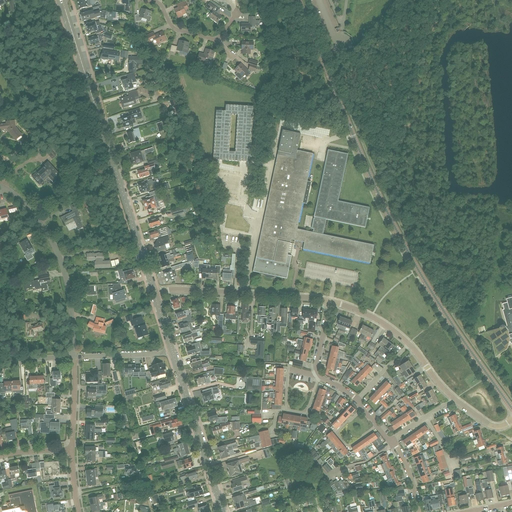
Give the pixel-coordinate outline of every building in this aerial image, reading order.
[(80,9),(87,7),(87,6),(96,4),(94,0),(77,0),(80,9)] [(178,18),(183,15),(183,14),(186,13),(185,10),(188,8),(185,1),(181,3),(176,5),(178,8),(174,9),(178,18)] [(212,12),(209,16),(217,22),(221,16),(213,10),(216,7),(210,3),(206,7),(212,12)] [(150,21),(151,18),(151,17),(149,16),(151,11),(141,8),(140,14),(135,15),(136,22),(141,21),(142,18),(143,18),(147,19),(146,20),(147,21),(149,22),(150,21)] [(101,11),(93,10),(93,11),(89,12),(88,11),(85,12),(85,13),(81,14),(83,21),(98,17),(99,19),(101,18),(107,19),(107,20),(112,21),(113,18),(115,18),(116,12),(102,11),(101,11)] [(255,26),(255,25),(259,25),(259,21),(255,21),(255,17),(249,17),(249,24),(241,23),(241,31),(252,31),(252,26),(255,26)] [(100,26),(100,25),(96,26),(86,29),(86,32),(87,32),(88,33),(94,31),(95,34),(104,31),(107,32),(106,29),(103,29),(102,29),(101,25),(100,26)] [(166,39),(162,31),(154,35),(153,32),(146,36),(149,42),(155,40),(157,43),(166,39)] [(89,41),(90,44),(90,45),(95,43),(96,45),(99,44),(98,43),(99,42),(101,41),(102,40),(102,37),(104,37),(110,39),(112,35),(105,33),(103,33),(103,34),(101,35),(100,33),(96,34),(96,36),(89,38),(89,41)] [(187,48),(189,43),(179,41),(178,47),(174,46),(171,45),(170,51),(172,52),(179,54),(180,51),(187,53),(189,49),(187,48)] [(245,54),(250,54),(250,49),(253,49),(253,42),(242,42),(242,49),(242,54),(245,54)] [(213,57),(215,52),(206,49),(204,54),(199,53),(197,60),(204,63),(206,58),(208,59),(208,60),(209,61),(211,62),(213,62),(213,61),(214,60),(214,59),(213,58),(213,57)] [(100,57),(101,58),(101,59),(108,60),(108,59),(119,60),(120,53),(103,50),(103,53),(102,53),(101,55),(101,54),(100,57)] [(142,65),(142,54),(137,54),(137,57),(129,57),(129,63),(131,63),(131,69),(136,69),(138,69),(139,65),(142,65)] [(255,72),(257,66),(248,63),(248,64),(250,65),(248,70),(255,72)] [(241,76),(247,71),(240,64),(234,70),(233,69),(231,72),(235,76),(236,75),(236,76),(239,79),(240,79),(241,78),(242,78),(242,77),(242,76),(241,76)] [(133,88),(132,83),(136,82),(134,73),(126,75),(128,79),(121,81),(122,84),(123,84),(124,90),(128,89),(133,88)] [(122,106),(136,102),(135,99),(139,98),(137,91),(128,93),(129,97),(120,99),(122,106)] [(250,162),(253,106),(226,105),(225,111),(216,110),(213,160),(250,162)] [(141,117),(139,110),(129,113),(130,117),(122,119),(122,120),(121,120),(122,123),(124,127),(125,127),(125,128),(129,127),(129,126),(133,125),(131,119),(134,118),(135,119),(141,117)] [(22,135),(15,127),(14,121),(6,122),(7,124),(0,124),(0,128),(0,130),(7,129),(9,131),(8,131),(16,140),(22,135)] [(129,144),(136,141),(135,138),(141,136),(139,128),(133,130),(134,131),(128,133),(129,139),(128,139),(129,144)] [(282,130),(280,139),(253,272),(259,273),(259,274),(263,274),(264,275),(265,276),(266,277),(268,278),(270,278),(273,278),(275,277),(279,278),(279,277),(287,279),(289,267),(292,256),(295,241),(304,243),(303,249),(370,264),(374,245),(323,235),(326,220),(365,228),(369,208),(338,201),(348,154),(328,150),(311,229),(313,229),(313,232),(297,229),(312,158),(313,154),(297,150),(297,148),(300,134),(282,130)] [(145,154),(144,151),(140,152),(131,154),(133,161),(131,161),(132,165),(143,161),(141,155),(145,154)] [(61,177),(48,163),(33,177),(40,184),(48,176),(54,183),(56,181),(61,177)] [(140,178),(152,174),(150,170),(155,168),(154,164),(145,167),(145,169),(138,172),(140,178)] [(156,184),(154,176),(147,178),(147,180),(143,181),(144,182),(138,183),(139,186),(138,186),(139,189),(149,186),(156,184)] [(146,210),(156,207),(153,199),(156,198),(155,195),(148,197),(148,198),(143,200),(145,205),(143,206),(144,209),(146,209),(146,210)] [(72,211),(62,217),(64,223),(73,218),(78,230),(83,227),(80,222),(82,221),(79,215),(80,215),(77,209),(78,209),(75,203),(70,206),(72,211)] [(172,216),(188,212),(186,206),(171,211),(172,216)] [(9,220),(7,209),(0,210),(0,219),(6,218),(6,221),(9,220)] [(163,220),(162,217),(158,218),(149,221),(150,224),(149,225),(150,227),(151,227),(160,224),(159,221),(163,220)] [(158,236),(159,238),(168,235),(166,227),(154,231),(154,232),(150,233),(151,238),(158,236)] [(168,237),(157,240),(156,245),(155,245),(157,252),(170,248),(169,244),(170,243),(168,237)] [(27,256),(34,252),(27,239),(19,244),(27,256)] [(180,256),(179,253),(173,255),(170,256),(170,253),(166,255),(158,257),(160,262),(180,256)] [(186,255),(188,262),(194,260),(192,253),(186,255)] [(103,262),(103,254),(87,254),(87,260),(96,260),(96,261),(94,262),(95,268),(110,267),(110,261),(103,262)] [(182,261),(180,256),(160,262),(162,268),(175,263),(175,261),(176,263),(182,261)] [(177,276),(175,270),(185,267),(184,263),(171,267),(172,270),(171,270),(163,273),(167,284),(175,281),(173,277),(177,276)] [(209,279),(210,269),(205,269),(205,265),(198,265),(199,272),(203,273),(202,278),(209,279)] [(223,270),(223,280),(231,280),(231,275),(234,276),(234,270),(235,266),(231,265),(230,267),(230,270),(224,270),(223,270)] [(210,269),(209,279),(216,279),(217,274),(220,274),(220,266),(216,266),(215,270),(210,269)] [(122,270),(118,270),(120,277),(124,276),(125,280),(121,281),(118,282),(119,284),(127,284),(126,280),(127,280),(128,280),(130,280),(130,279),(135,277),(136,276),(135,274),(134,274),(133,270),(127,271),(123,272),(122,270)] [(40,280),(23,283),(25,293),(27,292),(26,289),(35,287),(36,290),(42,289),(42,292),(48,290),(46,281),(49,281),(48,275),(39,277),(40,280)] [(109,295),(113,295),(115,301),(116,301),(117,302),(125,300),(125,298),(126,297),(124,290),(122,291),(121,285),(120,285),(114,285),(114,287),(109,287),(109,295)] [(487,332),(486,337),(493,341),(495,350),(502,351),(505,349),(507,343),(510,342),(511,345),(511,297),(506,299),(507,302),(502,304),(503,309),(502,310),(504,320),(505,319),(507,326),(506,327),(505,326),(503,325),(502,325),(501,326),(500,327),(499,328),(499,329),(487,332)] [(174,309),(181,307),(178,298),(171,300),(173,305),(172,306),(172,308),(174,309)] [(219,318),(220,305),(212,304),(211,315),(216,315),(216,318),(219,318)] [(242,313),(242,323),(248,323),(248,321),(251,321),(251,312),(248,312),(248,305),(242,305),(242,310),(241,310),(241,313),(242,313)] [(226,314),(226,320),(238,320),(238,314),(234,313),(234,307),(232,306),(229,306),(228,306),(228,310),(227,310),(227,314),(226,314)] [(262,324),(261,330),(266,330),(266,324),(267,316),(265,315),(265,307),(259,307),(258,316),(258,324),(262,324)] [(270,308),(269,308),(269,316),(268,316),(267,323),(271,323),(271,332),(276,333),(276,332),(277,324),(277,321),(275,321),(275,308),(273,308),(273,307),(270,307),(270,308)] [(177,320),(178,320),(182,318),(184,322),(191,321),(191,317),(190,315),(187,316),(185,310),(175,313),(176,317),(177,320)] [(310,310),(309,318),(308,331),(315,331),(315,323),(314,323),(314,319),(316,319),(316,316),(317,316),(318,310),(313,310),(312,311),(310,310)] [(143,322),(141,317),(133,319),(131,315),(126,317),(127,322),(130,321),(132,326),(133,329),(135,329),(136,331),(137,332),(139,337),(148,335),(146,330),(145,330),(144,326),(145,326),(143,321),(143,322)] [(337,325),(336,328),(339,329),(338,333),(341,334),(342,329),(343,327),(346,319),(340,317),(339,320),(337,325)] [(103,326),(105,320),(96,318),(95,325),(90,322),(88,326),(94,329),(93,331),(104,334),(106,327),(103,326)] [(342,329),(341,334),(344,335),(346,330),(345,330),(346,328),(349,329),(352,322),(346,319),(343,327),(342,329)] [(185,323),(179,325),(180,329),(180,330),(180,332),(181,332),(181,333),(191,329),(192,333),(200,330),(198,327),(193,329),(191,322),(185,324),(185,323)] [(43,329),(41,323),(38,324),(38,325),(33,326),(30,327),(30,325),(31,325),(31,323),(26,323),(26,332),(28,332),(28,337),(33,336),(33,333),(33,332),(43,329)] [(361,342),(368,329),(368,328),(368,327),(367,327),(365,327),(363,326),(359,333),(362,334),(361,336),(359,341),(361,342)] [(364,344),(366,339),(367,337),(371,338),(374,332),(371,330),(371,329),(370,328),(368,329),(361,342),(364,344)] [(185,343),(193,340),(192,338),(196,336),(195,333),(183,336),(185,343)] [(379,355),(388,342),(383,338),(379,344),(381,347),(377,353),(379,355)] [(310,351),(311,345),(297,342),(296,344),(299,345),(299,348),(302,349),(308,350),(310,351)] [(388,342),(379,355),(381,357),(384,354),(386,355),(387,355),(389,352),(393,346),(388,342)] [(197,349),(196,346),(196,343),(191,345),(192,347),(187,349),(189,355),(200,351),(199,348),(197,349)] [(341,351),(338,351),(339,347),(332,346),(331,352),(344,355),(344,352),(341,351)] [(339,360),(340,357),(343,358),(344,355),(331,352),(330,357),(339,360)] [(307,356),(294,353),(294,356),(298,357),(297,360),(306,362),(307,356)] [(384,359),(379,355),(375,360),(380,364),(384,359)] [(339,360),(330,357),(328,363),(341,366),(341,364),(339,363),(339,360)] [(202,365),(209,363),(208,361),(201,363),(200,360),(199,358),(192,360),(192,362),(191,363),(191,364),(190,364),(191,367),(192,367),(193,368),(196,367),(196,366),(202,364),(202,365)] [(399,367),(401,369),(396,372),(398,375),(403,372),(405,370),(412,366),(408,361),(402,365),(399,367)] [(364,369),(368,373),(373,369),(368,365),(369,364),(368,362),(366,363),(364,364),(362,362),(361,363),(359,364),(364,369)] [(164,367),(162,363),(151,366),(152,369),(149,370),(151,377),(157,376),(165,374),(166,378),(167,377),(165,373),(167,373),(165,367),(164,367)] [(196,367),(193,368),(194,371),(199,369),(199,370),(203,369),(203,368),(210,366),(209,363),(202,365),(202,364),(196,366),(196,367)] [(341,366),(328,363),(327,369),(329,369),(333,370),(333,372),(334,372),(335,371),(336,370),(337,369),(337,368),(340,368),(341,366)] [(365,378),(368,373),(364,369),(359,364),(358,363),(358,364),(359,365),(357,366),(360,369),(362,371),(360,373),(365,378)] [(147,376),(144,368),(141,368),(141,366),(135,366),(135,365),(124,365),(124,373),(128,372),(128,374),(132,374),(132,372),(139,372),(139,377),(147,376)] [(277,375),(283,375),(284,369),(281,369),(281,366),(276,365),(276,369),(277,369),(277,372),(274,372),(274,373),(274,375),(277,375)] [(412,366),(405,370),(409,376),(415,372),(412,366)] [(329,369),(327,369),(325,375),(335,380),(336,377),(328,374),(329,369)] [(356,377),(351,373),(347,370),(344,375),(347,378),(348,376),(351,378),(354,380),(352,382),(356,386),(360,382),(356,377)] [(87,382),(98,381),(98,371),(93,371),(93,374),(87,374),(87,382)] [(365,378),(360,373),(357,376),(355,374),(355,373),(353,371),(351,373),(356,377),(360,382),(365,378)] [(51,379),(51,386),(56,386),(56,382),(57,381),(61,381),(61,372),(53,372),(53,378),(51,379)] [(210,377),(209,372),(206,373),(207,374),(204,375),(204,376),(196,379),(197,381),(196,383),(197,384),(198,385),(205,384),(205,385),(211,383),(209,378),(210,377)] [(412,388),(424,381),(420,375),(414,379),(415,382),(410,385),(412,388)] [(37,389),(37,388),(37,377),(30,377),(30,383),(28,383),(28,389),(37,389)] [(261,391),(262,378),(243,377),(243,382),(246,382),(246,390),(261,391)] [(2,393),(1,393),(1,397),(5,397),(5,393),(5,391),(13,390),(12,381),(12,380),(7,380),(8,383),(4,383),(2,383),(2,393)] [(13,381),(12,381),(13,390),(20,390),(20,394),(24,394),(24,386),(20,386),(20,381),(13,382),(13,381)] [(156,387),(159,386),(160,390),(163,389),(168,388),(167,387),(171,386),(170,381),(167,382),(166,381),(162,382),(162,383),(160,384),(159,381),(151,383),(153,389),(157,388),(156,387)] [(424,381),(412,388),(413,391),(416,389),(415,388),(418,386),(420,390),(427,386),(424,381)] [(390,391),(391,390),(389,388),(391,386),(387,382),(383,386),(389,392),(390,391)] [(99,386),(90,385),(90,390),(88,390),(88,393),(87,393),(87,397),(88,397),(92,397),(92,398),(96,398),(97,394),(106,395),(106,386),(105,386),(105,385),(103,385),(103,386),(99,386)] [(273,385),(271,385),(271,388),(273,388),(273,390),(276,390),(276,393),(282,393),(283,387),(273,387),(273,385)] [(327,396),(328,395),(325,394),(326,391),(329,392),(330,390),(327,388),(324,386),(323,390),(320,389),(318,395),(326,398),(327,396)] [(378,390),(384,396),(386,394),(388,394),(388,393),(390,395),(392,393),(390,391),(389,392),(383,386),(378,390)] [(219,393),(217,387),(212,388),(213,391),(212,392),(202,394),(203,398),(202,398),(203,401),(204,401),(215,398),(214,394),(219,393)] [(400,396),(403,393),(398,387),(395,389),(400,396)] [(374,395),(379,399),(381,401),(385,397),(384,396),(378,390),(374,395)] [(428,399),(435,395),(431,390),(425,394),(428,399)] [(48,406),(53,406),(60,406),(61,400),(55,399),(55,393),(49,393),(46,393),(46,398),(48,398),(48,406)] [(167,398),(165,393),(154,396),(156,402),(167,398)] [(329,397),(327,396),(326,398),(318,395),(316,400),(324,403),(325,401),(326,399),(328,400),(329,397)] [(375,404),(379,399),(374,395),(370,399),(375,404)] [(425,401),(423,402),(418,405),(420,408),(427,403),(430,402),(431,405),(438,401),(435,395),(425,401)] [(410,402),(405,396),(401,399),(406,405),(410,402)] [(344,409),(350,415),(355,410),(351,406),(350,406),(349,406),(347,408),(345,406),(343,404),(345,401),(340,397),(337,403),(340,405),(341,406),(344,409)] [(157,409),(161,408),(162,411),(165,410),(166,413),(170,412),(169,409),(177,406),(177,405),(177,404),(177,402),(176,402),(175,399),(165,402),(164,400),(156,403),(157,409)] [(282,399),(272,399),(272,400),(272,402),(275,402),(275,405),(272,405),(272,409),(276,409),(277,405),(281,406),(282,399)] [(314,406),(323,409),(322,411),(324,412),(325,408),(324,408),(325,404),(324,403),(316,400),(314,406)] [(406,410),(405,408),(403,410),(401,408),(403,407),(401,405),(401,406),(400,403),(397,405),(401,412),(399,413),(402,417),(405,422),(410,419),(407,413),(405,411),(406,410)] [(401,405),(403,407),(401,408),(403,410),(405,408),(406,410),(405,411),(407,413),(410,419),(413,417),(413,418),(417,416),(414,412),(413,412),(412,410),(409,412),(407,409),(405,406),(403,404),(401,405)] [(44,418),(51,419),(54,419),(55,413),(60,413),(60,406),(53,406),(52,411),(47,411),(47,415),(35,414),(35,418),(44,418)] [(95,406),(95,409),(92,409),(92,410),(87,410),(87,416),(88,416),(88,417),(99,418),(99,413),(103,413),(103,410),(106,410),(106,406),(95,406)] [(321,415),(322,413),(326,414),(327,413),(324,412),(322,411),(323,409),(314,406),(312,412),(319,415),(319,414),(320,415),(321,415)] [(218,417),(215,409),(212,410),(212,412),(208,413),(210,422),(217,420),(217,423),(227,422),(227,417),(218,417)] [(350,415),(344,409),(339,413),(341,415),(346,420),(350,415)] [(381,421),(391,413),(389,410),(379,418),(381,421)] [(335,418),(335,419),(341,425),(346,420),(341,415),(339,413),(335,418)] [(288,424),(289,415),(283,414),(283,418),(279,417),(278,423),(286,424),(288,424)] [(453,424),(459,422),(456,414),(450,417),(447,418),(450,426),(453,424)] [(252,424),(261,423),(261,422),(261,415),(252,415),(252,422),(252,424)] [(286,424),(285,426),(289,427),(289,425),(293,426),(293,425),(294,426),(295,416),(289,415),(288,424),(286,424)] [(397,417),(396,417),(395,415),(392,417),(393,419),(395,418),(400,426),(405,422),(402,417),(399,419),(397,417)] [(301,427),(305,428),(309,429),(310,421),(307,421),(307,418),(301,417),(300,423),(299,426),(301,427)] [(47,430),(55,430),(55,434),(59,434),(60,423),(51,423),(51,419),(44,418),(43,423),(41,423),(40,433),(46,433),(47,430)] [(171,419),(161,421),(163,427),(169,425),(170,428),(182,425),(180,418),(171,421),(171,419)] [(398,427),(400,426),(395,418),(393,419),(392,419),(393,422),(391,423),(393,426),(392,427),(395,430),(398,428),(398,427)] [(32,436),(31,422),(33,422),(32,419),(20,420),(21,429),(28,428),(29,436),(32,436)] [(341,425),(335,419),(330,424),(337,430),(341,425)] [(11,421),(12,428),(6,429),(7,434),(6,434),(8,440),(9,440),(9,441),(12,440),(12,439),(16,439),(15,432),(17,431),(16,426),(18,426),(17,420),(11,421)] [(228,429),(231,428),(230,422),(225,424),(225,423),(220,424),(220,426),(212,428),(214,435),(223,432),(223,430),(228,429)] [(232,427),(233,431),(240,430),(239,422),(232,422),(232,427)] [(468,429),(472,428),(471,424),(462,427),(459,422),(453,424),(450,426),(453,424),(455,429),(452,430),(454,433),(457,432),(462,429),(464,434),(468,432),(468,429)] [(419,430),(426,439),(429,438),(426,433),(428,431),(425,426),(419,430)] [(476,440),(483,437),(480,430),(474,432),(472,428),(468,429),(468,432),(464,434),(468,432),(469,434),(471,433),(473,436),(475,436),(476,440)] [(271,440),(269,440),(267,430),(259,432),(263,448),(272,446),(271,440)] [(328,444),(331,441),(336,437),(332,432),(331,432),(328,430),(325,433),(327,436),(329,438),(326,441),(320,445),(320,446),(318,448),(320,450),(328,444)] [(423,441),(426,439),(419,430),(414,434),(417,439),(420,437),(421,439),(421,440),(422,439),(423,441)] [(174,440),(172,433),(163,435),(165,442),(172,440),(173,444),(186,439),(185,435),(177,437),(178,439),(174,440)] [(377,449),(379,452),(385,448),(381,443),(378,445),(376,442),(375,442),(374,441),(377,438),(374,433),(368,437),(373,444),(374,445),(377,449)] [(417,439),(414,434),(409,437),(413,444),(418,440),(417,439)] [(331,441),(328,444),(330,446),(333,444),(335,446),(340,442),(336,437),(331,441)] [(368,437),(363,441),(366,446),(368,449),(374,445),(373,444),(368,437)] [(408,448),(413,445),(413,444),(409,437),(403,441),(406,446),(407,446),(408,448)] [(483,437),(476,440),(477,440),(473,441),(474,445),(476,445),(477,448),(486,445),(483,437)] [(220,453),(228,451),(228,450),(233,449),(232,446),(236,444),(235,441),(230,442),(222,445),(223,446),(218,447),(220,453)] [(357,445),(368,459),(370,458),(363,448),(366,446),(363,441),(357,445)] [(174,452),(176,452),(188,448),(186,442),(176,445),(177,449),(173,450),(174,452)] [(344,447),(340,442),(335,446),(332,449),(334,451),(336,454),(344,447)] [(365,461),(368,459),(357,445),(352,449),(353,451),(351,453),(351,455),(352,456),(353,456),(355,455),(355,454),(358,452),(361,456),(362,456),(365,461)] [(418,453),(417,450),(415,446),(413,447),(414,449),(409,451),(412,456),(416,454),(418,453)] [(497,457),(505,455),(503,446),(497,448),(498,451),(495,452),(496,457),(497,457)] [(351,453),(350,451),(349,452),(344,447),(336,454),(338,456),(341,453),(344,456),(346,455),(348,458),(351,455),(351,453)] [(188,448),(176,452),(177,456),(179,455),(179,458),(183,457),(183,456),(190,454),(188,448)] [(265,459),(271,457),(268,448),(262,450),(265,459)] [(230,454),(228,451),(220,453),(222,459),(236,455),(235,453),(230,454)] [(95,457),(102,457),(102,452),(99,452),(99,455),(87,455),(87,462),(95,462),(95,457)] [(314,461),(319,457),(316,453),(311,457),(314,461)] [(417,464),(422,462),(425,461),(423,455),(420,456),(414,458),(417,464)] [(439,464),(445,461),(444,458),(443,455),(437,457),(439,463),(439,464)] [(505,455),(497,457),(498,461),(499,466),(504,464),(508,463),(505,455)] [(231,476),(242,473),(240,467),(242,464),(250,461),(249,457),(234,462),(235,463),(227,465),(229,470),(228,471),(229,475),(231,474),(231,476)] [(193,465),(191,458),(181,461),(177,462),(178,466),(183,464),(184,468),(193,465)] [(59,465),(59,461),(44,462),(40,462),(40,469),(42,468),(43,480),(50,479),(49,475),(45,475),(44,468),(52,467),(53,475),(60,474),(59,465)] [(386,472),(394,468),(393,466),(391,467),(389,461),(384,464),(381,465),(384,473),(386,472)] [(443,469),(448,467),(445,461),(439,464),(439,463),(438,464),(440,470),(443,469)] [(32,470),(24,471),(25,478),(37,476),(36,472),(40,472),(39,462),(35,463),(31,464),(32,470)] [(327,474),(332,469),(327,463),(322,467),(327,474)] [(135,469),(134,464),(129,465),(129,467),(125,467),(126,473),(127,473),(128,475),(131,475),(131,476),(134,475),(133,474),(136,474),(136,473),(137,473),(136,469),(135,469)] [(11,480),(12,482),(15,481),(14,474),(19,473),(18,466),(10,468),(11,474),(10,474),(11,480)] [(427,475),(430,474),(428,467),(425,469),(419,471),(418,471),(418,472),(419,474),(420,474),(421,477),(427,475)] [(87,478),(95,477),(98,477),(97,468),(94,468),(94,470),(86,470),(87,478)] [(394,468),(386,472),(384,473),(388,481),(389,480),(396,477),(394,471),(395,471),(394,468)] [(455,479),(462,477),(460,470),(453,471),(455,479)] [(492,470),(486,472),(488,479),(488,482),(494,481),(492,470)] [(452,479),(449,471),(443,473),(444,477),(445,477),(446,480),(452,479)] [(198,478),(196,472),(185,475),(185,474),(180,475),(181,479),(189,477),(190,480),(198,478)] [(428,477),(427,475),(421,477),(423,483),(429,481),(431,480),(430,477),(428,477)] [(95,477),(87,478),(88,486),(96,485),(95,477)] [(248,483),(246,477),(233,481),(234,484),(232,485),(233,488),(232,488),(233,493),(238,491),(237,490),(243,489),(242,485),(248,483)] [(392,486),(393,488),(401,484),(400,482),(399,483),(396,477),(389,480),(388,481),(391,486),(392,486)] [(291,482),(289,478),(283,480),(271,484),(272,487),(274,486),(275,486),(278,483),(283,481),(286,489),(292,487),(290,482),(291,482)] [(297,492),(303,490),(299,479),(294,480),(297,492)] [(348,490),(343,481),(342,482),(341,480),(338,482),(344,491),(348,490)] [(352,490),(349,486),(347,481),(345,482),(344,480),(343,481),(348,490),(352,490)] [(451,480),(445,481),(447,489),(445,490),(448,507),(456,505),(453,488),(451,480)] [(339,491),(333,482),(333,483),(332,481),(328,483),(334,492),(339,491)] [(344,491),(338,482),(337,482),(336,481),(333,482),(339,491),(344,491)] [(483,500),(481,486),(480,481),(475,482),(476,487),(477,491),(478,494),(476,494),(477,501),(483,500)] [(487,482),(481,484),(482,489),(484,488),(485,491),(487,499),(493,497),(492,489),(491,489),(490,485),(488,486),(487,482)] [(62,491),(60,491),(60,488),(57,488),(56,485),(49,486),(50,490),(54,489),(55,492),(53,492),(54,498),(63,497),(63,496),(63,495),(63,492),(62,492),(62,491)] [(199,495),(203,494),(202,490),(201,486),(197,487),(196,485),(190,487),(190,489),(188,490),(186,491),(188,498),(195,496),(195,497),(199,495)] [(501,496),(509,494),(507,485),(499,487),(501,496)] [(248,491),(249,495),(257,492),(256,491),(264,489),(264,486),(256,489),(248,491)] [(4,511),(36,511),(32,490),(9,495),(10,502),(7,503),(8,510),(3,511),(4,511)] [(462,495),(462,492),(458,493),(459,496),(460,496),(460,498),(458,498),(458,500),(460,500),(461,504),(468,503),(467,494),(462,495)] [(160,502),(158,494),(151,496),(155,509),(165,506),(164,502),(163,501),(160,502)] [(235,503),(245,500),(244,494),(241,495),(233,498),(235,503)] [(98,504),(97,499),(103,498),(102,495),(92,497),(92,498),(90,499),(91,505),(98,504)] [(431,500),(433,509),(433,510),(440,508),(440,506),(443,505),(441,495),(435,496),(431,497),(431,500)] [(431,500),(431,497),(428,497),(429,500),(424,501),(425,505),(424,505),(425,507),(426,508),(426,511),(427,511),(428,511),(430,511),(430,510),(433,510),(433,509),(431,500)] [(245,507),(249,506),(249,507),(257,505),(256,501),(254,502),(252,498),(245,500),(235,503),(237,509),(244,507),(245,507)] [(196,501),(196,500),(194,501),(192,502),(192,501),(186,502),(189,509),(198,507),(196,501)] [(405,505),(404,504),(402,501),(399,502),(400,510),(400,511),(409,511),(409,506),(408,506),(408,505),(407,504),(406,504),(406,505),(405,505)] [(98,504),(91,505),(92,511),(95,511),(99,511),(100,510),(103,509),(103,506),(105,505),(105,502),(98,504)] [(400,511),(400,510),(399,502),(393,503),(394,509),(391,510),(391,511),(400,511)] [(54,511),(66,511),(66,509),(65,509),(60,510),(59,508),(60,508),(59,504),(58,505),(58,504),(58,503),(47,505),(48,511),(50,511),(55,511),(54,511)]
